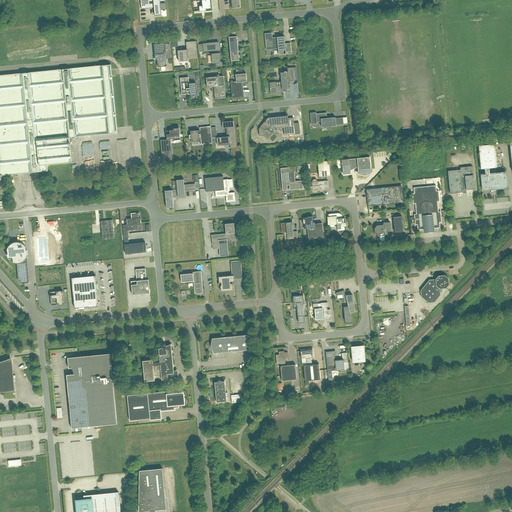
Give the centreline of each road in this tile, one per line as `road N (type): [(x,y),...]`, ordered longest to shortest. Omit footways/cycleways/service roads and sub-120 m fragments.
road 1 (residential): [(147,116),(139,36),(145,28),(333,14)]
road 2 (residential): [(333,14),(342,96),(147,116)]
road 3 (unclassified): [(189,309),(208,511)]
road 4 (unclassified): [(57,511),(42,319)]
road 5 (unclassified): [(361,275),(455,266),(461,227),(511,218)]
road 6 (unclassified): [(361,275),(360,332),(283,339),(278,300)]
road 7 (residential): [(0,216),(154,201)]
road 8 (residential): [(269,209),(350,203),(361,275)]
road 9 (unclassified): [(162,312),(42,319)]
